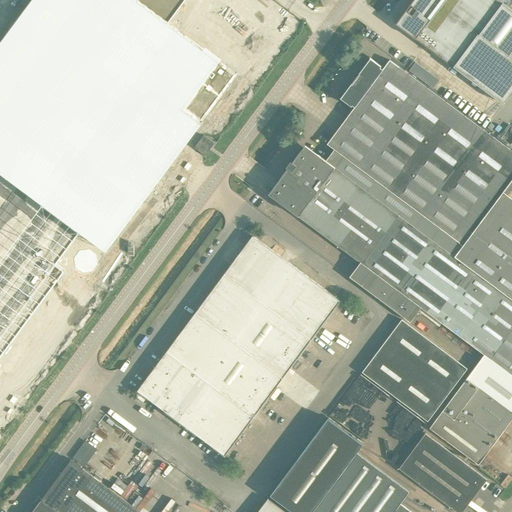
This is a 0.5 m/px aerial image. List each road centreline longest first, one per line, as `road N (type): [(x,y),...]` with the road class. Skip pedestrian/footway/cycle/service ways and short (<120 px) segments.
road 1 (unclassified): [(348,0),(0,466)]
road 2 (unknown): [(247,215),(375,310),(253,485),(231,482),(103,396)]
road 3 (unknown): [(188,174),(8,416)]
road 4 (unknown): [(103,396),(247,215)]
road 5 (unknown): [(247,215),(87,96)]
road 6 (unknown): [(378,26),(489,112),(511,113)]
road 7 (unknown): [(103,396),(11,511)]
road 8 (unknown): [(87,96),(119,60),(194,115)]
road 9 (unknown): [(117,0),(217,79)]
